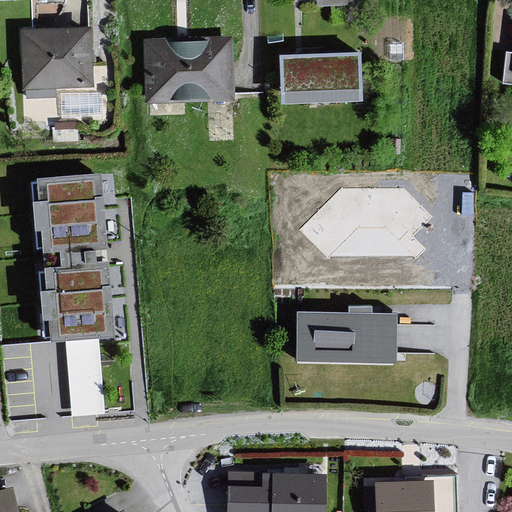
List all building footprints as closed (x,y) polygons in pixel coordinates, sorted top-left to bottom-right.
[(358,0),(317,0),(318,8),(358,6),(358,0)] [(94,25),(22,28),(24,88),(97,86),(94,25)] [(231,37),(144,39),(146,102),(233,100),(231,37)] [(361,99),(359,52),(280,55),(283,102),(361,99)] [(59,264),(44,265),(45,287),(39,290),(42,318),(49,318),(51,338),(113,334),(107,258),(97,259),(96,248),(107,247),(101,169),(34,174),(35,197),(32,198),(34,229),(41,228),(42,250),(58,248),(59,264)] [(393,317),(295,313),(294,360),(393,361),(393,317)] [(35,389),(34,350),(50,350),(50,336),(4,337),(6,390),(35,389)] [(322,511),(323,476),(226,474),(225,511),(322,511)] [(455,511),(454,474),(372,478),(372,485),(364,486),(364,511),(455,511)] [(17,511),(13,488),(0,490),(0,511),(17,511)]
